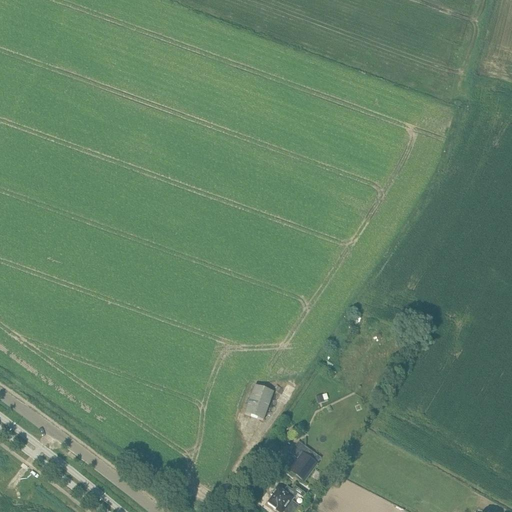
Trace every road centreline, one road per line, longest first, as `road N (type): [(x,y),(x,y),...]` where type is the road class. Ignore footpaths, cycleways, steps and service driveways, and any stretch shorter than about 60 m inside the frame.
road 1 (unclassified): [(156,511),(0,394)]
road 2 (secondary): [(120,511),(0,418)]
road 3 (secondary): [(0,433),(102,511)]
